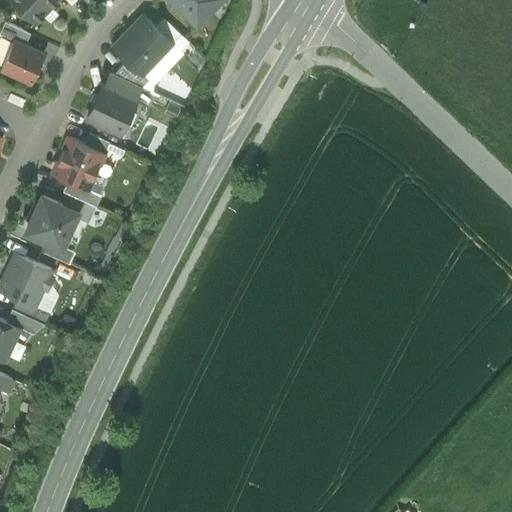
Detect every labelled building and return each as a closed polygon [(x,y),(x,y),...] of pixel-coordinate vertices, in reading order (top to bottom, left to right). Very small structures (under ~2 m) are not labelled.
[(13,0),(35,21),(55,0),(13,0)] [(174,0),(197,21),(217,0),(174,0)] [(155,25),(143,14),(113,45),(127,59),(142,73),(172,41),(155,25)] [(163,16),(155,25),(172,41),(181,49),(189,41),(189,40),(163,16)] [(0,33),(14,39),(25,44),(30,32),(5,21),(0,31),(0,33)] [(25,44),(14,39),(1,67),(31,81),(44,53),(25,44)] [(183,52),(181,49),(172,41),(142,73),(148,78),(153,84),(183,52)] [(189,41),(181,49),(183,52),(186,54),(194,46),(189,41)] [(202,54),(193,62),(201,70),(209,62),(202,54)] [(148,78),(142,73),(127,59),(114,72),(142,85),(148,78)] [(103,83),(135,98),(142,85),(114,72),(109,70),(103,83)] [(153,90),(153,84),(148,78),(142,85),(153,90)] [(135,98),(103,83),(86,117),(120,132),(125,122),(130,124),(136,112),(131,109),(135,98)] [(84,143),(104,152),(106,153),(111,142),(90,132),(84,143)] [(84,143),(69,136),(53,171),(68,179),(87,187),(104,152),(84,143)] [(100,193),(87,187),(68,179),(63,190),(69,192),(95,205),(100,193)] [(95,205),(69,192),(63,204),(77,210),(74,215),(88,222),(95,205)] [(63,204),(42,194),(26,229),(47,239),(60,245),(74,215),(77,210),(63,204)] [(74,251),(60,245),(47,239),(42,250),(69,263),(74,251)] [(51,268),(15,252),(0,284),(0,287),(17,296),(34,305),(43,286),(47,288),(53,276),(49,274),(51,268)] [(50,311),(34,305),(17,296),(12,308),(45,322),(50,311)] [(45,322),(12,308),(6,319),(20,326),(33,332),(45,322)] [(20,326),(6,319),(0,316),(0,357),(5,359),(20,326)] [(0,372),(0,387),(7,391),(13,378),(0,372)] [(411,511),(401,503),(392,511),(411,511)]
